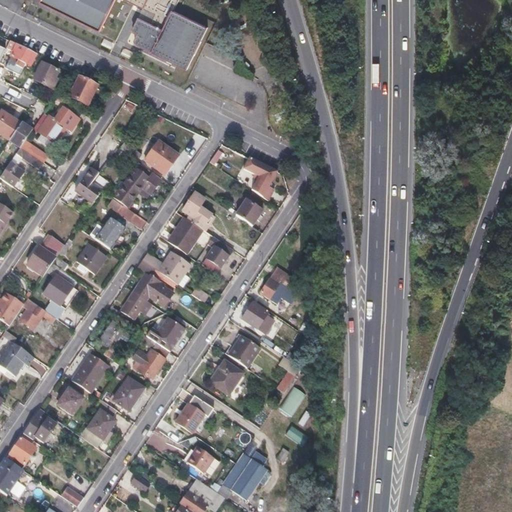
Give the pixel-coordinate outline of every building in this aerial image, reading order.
[(123,0),(129,2),(144,10),(133,33),(139,36),(135,44),(188,70),(209,28),(174,12),(180,0),(42,0),(41,4),(100,34),(117,0),(123,0)] [(0,43),(7,47),(10,42),(0,37),(0,43)] [(35,55),(16,45),(10,58),(20,63),(21,60),(25,63),(29,65),(32,59),(35,55)] [(57,72),(41,64),(34,79),(50,87),(57,72)] [(96,85),(78,76),(68,98),(86,106),(96,85)] [(52,99),(58,103),(54,110),(62,116),(67,111),(64,109),(68,105),(55,96),(52,99)] [(20,124),(0,111),(0,134),(9,140),(20,124)] [(41,115),(35,124),(41,128),(37,133),(54,145),(65,128),(48,117),(47,119),(41,115)] [(30,131),(20,124),(9,140),(19,148),(24,141),(30,131)] [(24,141),(19,148),(43,163),(47,156),(24,141)] [(123,142),(118,149),(126,154),(127,155),(126,157),(132,161),(138,151),(131,147),(123,142)] [(163,148),(156,142),(143,161),(151,166),(163,148)] [(16,153),(22,156),(40,168),(43,163),(19,148),(16,153)] [(176,157),(163,148),(151,166),(163,175),(176,157)] [(220,153),(216,151),(208,163),(212,166),(220,153)] [(22,156),(16,153),(9,162),(12,164),(10,166),(13,168),(14,167),(15,167),(22,156)] [(125,156),(122,160),(134,170),(135,171),(136,170),(139,166),(132,161),(126,157),(125,156)] [(247,159),(243,169),(252,174),(254,182),(250,191),(267,202),(273,191),(268,188),(275,173),(247,159)] [(12,164),(9,162),(4,170),(9,174),(13,168),(10,166),(12,164)] [(9,174),(4,170),(0,175),(0,180),(11,188),(15,182),(18,178),(23,172),(15,167),(14,167),(13,168),(9,174)] [(98,175),(89,169),(73,192),(82,198),(91,185),(92,182),(98,175)] [(135,171),(134,170),(113,200),(121,206),(127,210),(140,190),(142,187),(139,185),(142,181),(144,183),(148,178),(136,170),(135,171)] [(98,175),(92,182),(102,189),(105,191),(110,183),(107,181),(98,175)] [(144,183),(142,187),(140,190),(149,195),(158,181),(149,175),(148,178),(144,183)] [(100,192),(91,185),(82,198),(92,204),(97,197),(100,192)] [(181,212),(186,216),(184,219),(202,231),(211,217),(199,208),(204,201),(194,194),(191,198),(188,202),(181,212)] [(258,211),(244,202),(234,217),(251,228),(256,220),(254,218),(258,211)] [(121,206),(116,214),(128,222),(133,215),(127,210),(121,206)] [(0,231),(11,215),(0,207),(0,231)] [(145,223),(133,215),(128,222),(140,230),(145,223)] [(184,219),(183,218),(165,243),(184,256),(202,231),(184,219)] [(123,230),(107,219),(92,240),(108,251),(123,230)] [(39,249),(38,248),(25,266),(42,277),(46,271),(51,264),(55,258),(61,249),(46,238),(39,249)] [(207,245),(212,248),(205,260),(219,269),(232,251),(212,238),(207,245)] [(105,258),(87,245),(75,263),(93,275),(105,258)] [(141,262),(149,267),(154,271),(174,284),(176,286),(189,266),(170,253),(162,265),(145,255),(140,261),(141,262)] [(55,258),(51,264),(59,270),(62,272),(66,266),(55,258)] [(205,260),(200,266),(215,276),(219,269),(205,260)] [(141,262),(137,267),(144,272),(145,273),(147,271),(149,267),(141,262)] [(51,264),(46,271),(53,276),(55,277),(59,270),(51,264)] [(277,269),(271,278),(288,289),(294,280),(277,269)] [(154,271),(152,274),(172,288),(174,284),(154,271)] [(144,272),(131,291),(151,305),(154,300),(163,307),(172,293),(163,287),(164,286),(145,273),(144,272)] [(53,276),(41,294),(52,301),(45,312),(49,316),(57,321),(76,293),(55,277),(53,276)] [(288,289),(271,278),(260,294),(274,303),(275,301),(277,298),(282,290),(285,292),(288,289)] [(194,288),(190,295),(203,304),(207,296),(194,288)] [(151,305),(131,291),(117,311),(133,321),(139,311),(144,315),(151,305)] [(0,301),(0,321),(8,327),(22,307),(22,306),(5,295),(0,301)] [(22,306),(22,307),(26,310),(32,314),(37,307),(27,300),(22,306)] [(266,314),(252,304),(242,320),(256,329),(266,314)] [(37,307),(32,314),(33,314),(26,325),(32,329),(42,316),(47,319),(49,316),(45,312),(37,307)] [(32,314),(26,310),(20,321),(26,325),(33,314),(32,314)] [(8,327),(0,321),(0,332),(3,334),(5,332),(8,327)] [(118,327),(111,322),(97,342),(104,347),(118,327)] [(153,330),(148,326),(142,335),(148,338),(153,330)] [(153,330),(148,338),(169,353),(176,341),(171,338),(169,340),(153,330)] [(132,359),(136,362),(132,367),(136,370),(138,370),(151,379),(169,353),(148,338),(142,335),(139,341),(152,349),(147,356),(138,351),(132,359)] [(252,344),(241,337),(228,357),(239,364),(252,344)] [(0,348),(0,354),(1,355),(0,356),(0,366),(14,376),(20,368),(18,367),(21,362),(27,366),(33,358),(13,344),(9,342),(5,348),(2,346),(0,348)] [(259,349),(252,344),(239,364),(239,365),(246,369),(259,349)] [(107,367),(88,354),(71,381),(89,394),(107,367)] [(283,357),(277,365),(288,372),(295,376),(300,368),(283,357)] [(218,370),(214,367),(202,384),(206,387),(207,385),(221,394),(236,371),(222,363),(218,370)] [(295,376),(288,372),(277,389),(283,393),(295,376)] [(143,390),(127,380),(112,402),(127,412),(143,390)] [(291,388),(281,410),(293,416),(304,394),(291,388)] [(83,401),(68,391),(57,407),(71,417),(83,401)] [(94,409),(98,412),(86,430),(90,432),(84,441),(97,449),(115,423),(111,420),(117,412),(100,401),(94,409)] [(204,416),(188,405),(175,423),(191,434),(204,416)] [(57,422),(38,410),(21,435),(31,442),(34,438),(43,444),(57,422)] [(31,442),(21,435),(4,459),(10,463),(20,470),(35,449),(30,447),(33,443),(31,442)] [(196,447),(186,463),(203,474),(213,459),(196,447)] [(242,454),(235,465),(222,485),(246,501),(266,470),(242,454)] [(6,469),(0,465),(0,492),(5,496),(22,472),(20,470),(10,463),(6,469)] [(136,475),(131,483),(144,492),(149,484),(136,475)] [(216,494),(202,484),(184,510),(187,511),(203,511),(212,500),(220,506),(224,499),(216,494)] [(83,500),(71,492),(65,501),(77,508),(83,500)]
